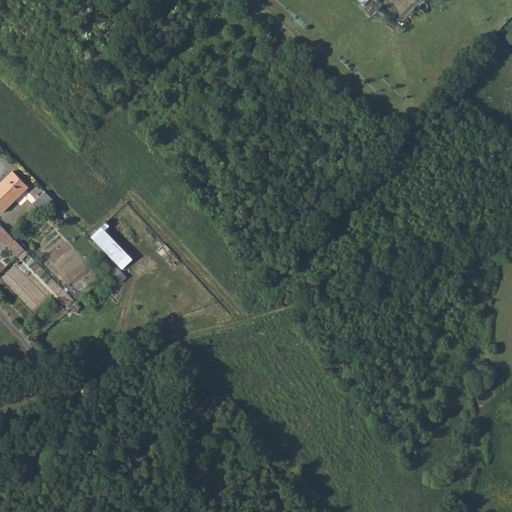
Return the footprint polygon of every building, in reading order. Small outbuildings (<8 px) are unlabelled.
[(12,171),(0,182),(0,211),(1,212),(27,187),(12,171)] [(54,201),(44,191),(39,196),(37,193),(33,197),(35,199),(31,203),(42,213),(54,201)] [(8,220),(1,227),(6,232),(13,225),(8,220)] [(1,227),(0,226),(0,238),(15,254),(22,248),(13,239),(9,234),(6,232),(1,227)] [(132,257),(102,226),(91,237),(121,268),(132,257)] [(13,231),(9,234),(13,239),(17,235),(15,233),(13,231)] [(21,259),(27,253),(22,248),(15,254),(21,259)]
